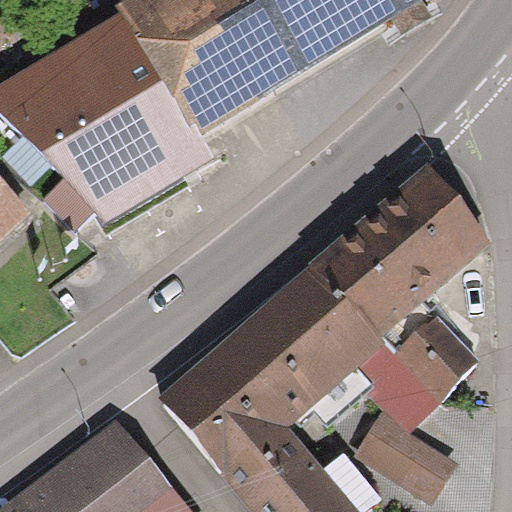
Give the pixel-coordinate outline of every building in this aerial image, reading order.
[(129,0),(117,8),(190,125),(339,32),(318,0),(129,0)] [(318,0),(339,32),(389,0),(318,0)] [(190,125),(117,8),(5,78),(78,195),(190,125)] [(0,213),(18,196),(0,177),(0,213)] [(325,270),(383,342),(424,301),(445,277),(490,241),(437,177),(325,270)] [(163,399),(221,471),(280,424),(351,368),(383,342),(325,270),(163,399)] [(480,365),(424,301),(383,342),(437,402),(480,365)] [(437,402),(383,342),(351,368),(386,411),(415,447),(422,456),(432,448),(459,426),(437,402)] [(415,447),(386,411),(352,453),(422,511),(423,511),(433,493),(399,477),(415,447)] [(43,477),(70,511),(180,511),(114,424),(43,477)] [(326,481),(280,424),(221,471),(253,511),(356,511),(375,497),(348,463),(326,481)] [(461,468),(432,448),(422,456),(415,447),(399,477),(433,493),(447,500),(461,468)] [(70,511),(43,477),(0,509),(0,511),(70,511)]
